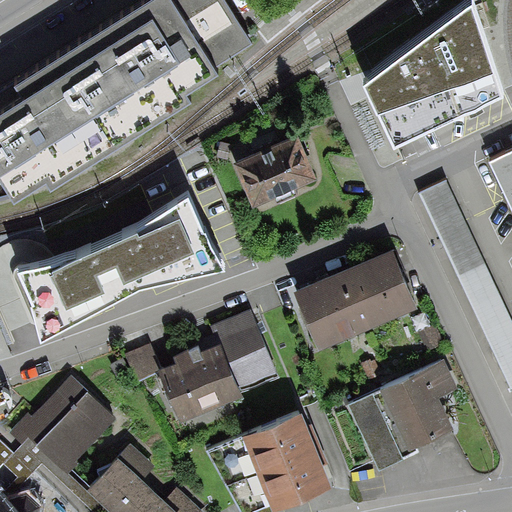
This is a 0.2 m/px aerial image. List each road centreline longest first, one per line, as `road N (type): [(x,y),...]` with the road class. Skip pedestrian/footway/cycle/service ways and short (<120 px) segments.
road 1 (residential): [(0,372),(399,218)]
road 2 (residential): [(511,441),(399,218)]
